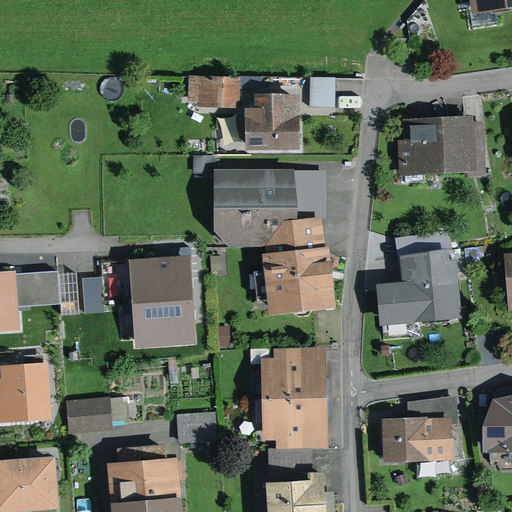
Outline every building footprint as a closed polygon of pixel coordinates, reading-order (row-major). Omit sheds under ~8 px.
[(511,0),(473,0),(475,10),(511,4),(511,0)] [(198,89),(198,101),(235,102),(235,79),(191,78),(191,89),(198,89)] [(307,87),(307,109),(327,109),(327,87),(307,87)] [(249,111),(249,146),(296,146),(295,98),(259,98),(259,111),(249,111)] [(402,146),(403,165),(466,162),(467,173),(482,172),(480,124),(412,128),(413,145),(402,146)] [(270,239),(287,239),(288,228),(287,213),(295,213),(295,198),(292,195),(287,193),(287,177),(222,177),(222,190),(218,195),(222,199),(222,227),(227,232),(247,232),(248,239),(270,239)] [(316,225),(288,228),(287,239),(270,239),(278,306),(325,301),(316,225)] [(379,288),(382,324),(460,317),(453,248),(402,252),(406,286),(379,288)] [(133,264),(136,304),(189,300),(186,260),(133,264)] [(55,271),(12,274),(14,300),(57,297),(55,271)] [(0,328),(16,327),(14,300),(12,274),(0,274),(0,328)] [(192,339),(189,300),(136,304),(139,343),(192,339)] [(266,364),(267,399),(321,398),(320,363),(292,364),(292,350),(280,351),(280,364),(266,364)] [(7,420),(48,417),(44,365),(21,367),(22,374),(4,375),(4,381),(1,381),(3,398),(6,397),(7,420)] [(511,390),(497,392),(498,425),(488,425),(488,447),(511,447),(511,390)] [(439,412),(455,413),(456,397),(439,396),(439,412)] [(280,434),(280,450),(296,449),(296,433),(322,433),(321,398),(267,399),(268,434),(280,434)] [(111,429),(109,399),(77,401),(80,431),(111,429)] [(386,422),(387,459),(449,456),(447,421),(423,422),(423,412),(410,413),(410,421),(386,422)] [(178,416),(179,441),(216,439),(214,413),(178,416)] [(162,448),(119,451),(124,511),(177,511),(175,478),(182,477),(181,462),(164,463),(162,448)] [(309,449),(296,449),(280,450),(271,450),(273,511),(323,511),(321,474),(310,474),(309,449)] [(0,508),(54,505),(51,460),(0,463),(0,508)]
